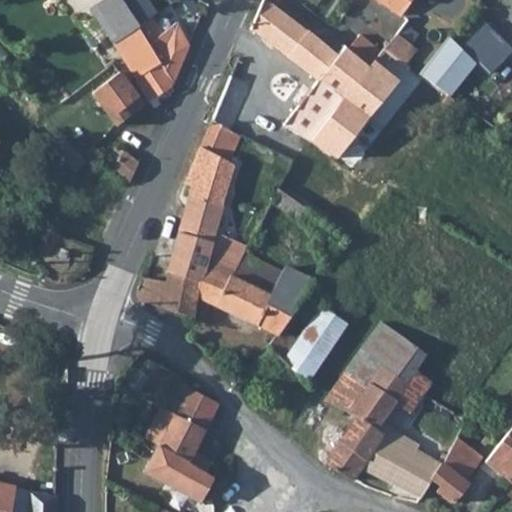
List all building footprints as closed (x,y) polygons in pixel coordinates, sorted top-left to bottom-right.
[(161,56),(138,17),(126,0),(91,0),(136,71),(161,56)] [(155,5),(151,0),(126,0),(138,17),(149,10),(155,5)] [(381,54),(360,37),(353,45),(340,58),(270,0),(265,0),(254,25),(321,82),(287,125),(335,160),(412,66),(388,46),(381,54)] [(386,0),(398,8),(404,0),(386,0)] [(136,71),(149,91),(168,78),(188,31),(174,14),(160,24),(149,10),(138,17),(161,56),(136,71)] [(511,48),(485,22),(461,49),(476,63),(490,74),(511,50),(511,48)] [(400,33),(388,46),(412,66),(422,50),(400,33)] [(449,39),(422,74),(449,97),(476,63),(461,49),(449,39)] [(0,64),(10,55),(0,44),(0,64)] [(116,61),(89,81),(113,113),(139,94),(116,61)] [(230,75),(209,124),(229,133),(250,83),(230,75)] [(193,180),(176,228),(169,251),(151,248),(143,268),(169,278),(199,289),(218,254),(239,263),(249,243),(214,229),(222,205),(234,165),(227,162),(237,137),(229,133),(209,124),(188,177),(193,180)] [(107,157),(127,172),(136,152),(121,139),(120,142),(110,135),(108,135),(104,136),(101,138),(99,142),(99,147),(108,155),(107,157)] [(277,182),(271,193),(339,242),(348,231),(277,182)] [(199,289),(169,278),(161,299),(190,310),(200,314),(209,297),(277,330),(307,290),(317,276),(300,265),(288,280),(239,263),(218,254),(199,289)] [(161,299),(169,278),(143,268),(134,289),(161,299)] [(277,330),(267,342),(282,355),(324,301),(307,290),(277,330)] [(324,301),(282,355),(305,374),(349,318),(324,301)] [(368,386),(386,362),(359,343),(341,369),(368,386)] [(405,373),(395,367),(386,362),(368,386),(352,410),(375,425),(405,373)] [(429,376),(413,365),(405,373),(375,425),(352,410),(342,428),(324,458),(364,480),(371,467),(423,384),(429,376)] [(341,369),(324,393),(352,410),(368,386),(341,369)] [(167,413),(196,430),(214,395),(187,378),(171,407),(167,413)] [(408,426),(431,390),(423,384),(371,467),(418,493),(428,475),(446,440),(425,427),(420,434),(408,426)] [(141,429),(156,436),(167,413),(171,407),(156,400),(141,429)] [(196,430),(167,413),(156,436),(153,441),(182,456),(187,446),(196,430)] [(505,472),(511,476),(511,424),(509,429),(503,425),(482,455),(505,472)] [(461,472),(475,450),(451,432),(446,440),(428,475),(436,481),(432,488),(448,498),(463,474),(461,472)] [(207,469),(201,465),(182,456),(153,441),(143,463),(195,493),(200,482),(207,469)] [(182,456),(201,465),(205,456),(187,446),(182,456)] [(0,479),(0,511),(52,511),(53,489),(30,485),(27,501),(10,498),(13,482),(0,479)] [(149,511),(177,511),(157,500),(149,511)]
